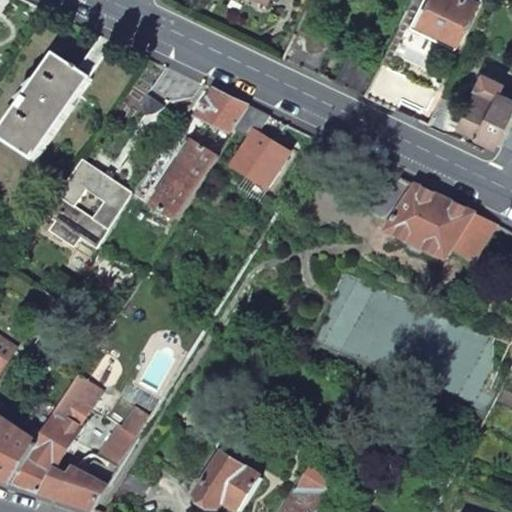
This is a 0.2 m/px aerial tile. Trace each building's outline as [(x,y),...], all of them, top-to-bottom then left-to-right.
[(167,0),(169,2),(187,10),(191,0),(167,0)] [(479,0),(478,0),(431,0),(422,20),(460,38),(479,0)] [(332,44),(298,28),(285,56),(318,73),(332,44)] [(379,68),(349,52),(342,66),(335,81),(366,95),(379,68)] [(73,67),(55,55),(1,137),(37,161),(92,79),(73,67)] [(412,80),(380,66),(379,68),(366,95),(398,110),(405,95),(412,80)] [(203,86),(167,68),(158,83),(148,97),(146,107),(146,111),(147,114),(152,117),(155,117),(158,115),(166,110),(171,102),(173,104),(190,100),(193,102),(203,86)] [(476,131),(498,142),(511,112),(511,97),(501,92),(505,84),(485,74),(461,122),(477,129),(476,131)] [(204,110),(216,93),(208,89),(198,107),(204,110)] [(232,101),(216,93),(204,110),(201,117),(233,134),(236,129),(249,109),(232,101)] [(446,133),(459,103),(442,96),(428,125),(446,133)] [(271,120),(249,109),(236,129),(253,139),(257,133),(260,136),(271,120)] [(260,136),(257,133),(253,139),(235,166),(269,189),(290,156),(275,146),(260,136)] [(193,139),(192,141),(151,206),(177,223),(219,156),(193,139)] [(135,193),(83,159),(46,214),(57,222),(51,231),(76,248),(82,239),(99,249),(135,193)] [(443,201),(390,176),(377,201),(399,212),(388,232),(448,263),(453,253),(475,264),(497,227),(443,201)] [(57,222),(46,214),(39,224),(51,231),(57,222)] [(92,258),(99,249),(82,239),(76,248),(92,258)] [(81,428),(94,407),(105,391),(80,376),(72,390),(57,413),(81,428)] [(118,424),(97,457),(110,465),(119,470),(151,418),(136,409),(124,428),(118,424)] [(81,428),(57,413),(37,446),(13,484),(28,489),(43,494),(58,470),(83,429),(81,428)] [(37,446),(0,418),(0,479),(13,484),(37,446)] [(241,511),(261,478),(222,455),(199,493),(200,499),(208,504),(215,508),(220,506),(222,502),(238,511),(241,511)] [(344,464),(339,460),(332,472),(337,476),(344,464)] [(300,489),(286,511),(315,511),(337,476),(332,472),(318,464),(303,491),(300,489)] [(99,482),(72,468),(67,476),(58,470),(43,494),(68,502),(94,511),(119,470),(110,465),(99,482)] [(151,486),(132,474),(106,511),(128,511),(137,498),(142,500),(151,486)]
